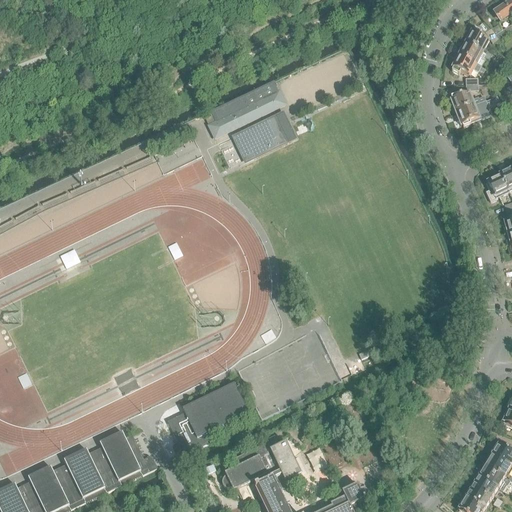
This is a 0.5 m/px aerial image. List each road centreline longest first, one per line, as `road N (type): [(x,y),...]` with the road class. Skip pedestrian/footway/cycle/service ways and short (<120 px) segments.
road 1 (unknown): [(311,0),(0,154)]
road 2 (residential): [(475,0),(453,21),(431,74),(438,134),(452,167)]
road 3 (residential): [(452,167),(493,263),(500,340)]
road 4 (residential): [(418,511),(462,457),(496,364)]
